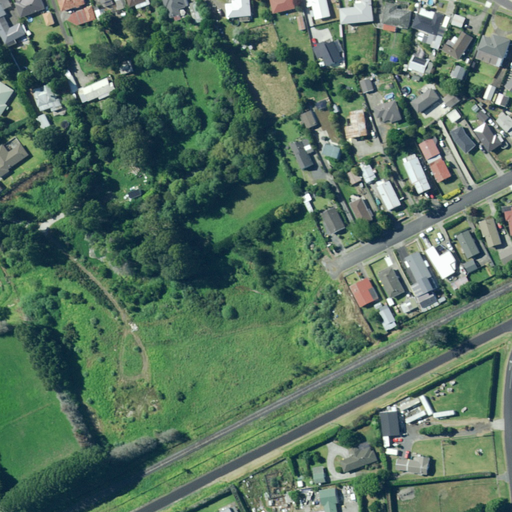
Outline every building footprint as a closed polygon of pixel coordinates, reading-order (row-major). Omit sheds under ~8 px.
[(13,6),(10,0),(9,0),(0,0),(0,32),(6,45),(8,44),(9,46),(15,43),(16,44),(17,43),(16,40),(24,35),(26,39),(28,38),(29,37),(27,34),(26,34),(20,23),(11,28),(8,22),(5,16),(7,14),(5,10),(12,6),(13,6)] [(42,10),(46,9),(42,0),(17,0),(18,2),(16,3),(22,18),(42,10)] [(59,0),(63,10),(63,12),(78,7),(78,8),(81,7),(81,6),(86,4),(85,0),(59,0)] [(127,7),(126,4),(125,0),(115,0),(119,10),(120,10),(124,8),(127,7)] [(128,0),(129,3),(131,7),(137,5),(138,9),(149,5),(150,4),(151,4),(149,0),(128,0)] [(163,0),(166,8),(168,8),(171,18),(175,17),(176,21),(182,19),(181,15),(182,15),(180,9),(187,7),(187,6),(189,6),(188,2),(187,0),(163,0)] [(251,0),(233,0),(234,3),(228,3),(228,5),(229,16),(229,18),(241,17),(241,22),(251,21),(250,16),(253,15),(253,11),(251,0)] [(289,10),(297,8),(294,0),(271,0),(275,14),(289,10)] [(329,4),(327,0),(307,0),(309,7),(310,6),(313,5),(314,10),(316,18),(317,19),(318,19),(322,18),(327,17),(332,16),(331,15),(329,4)] [(356,23),(375,21),(372,0),(363,0),(364,3),(356,3),(357,7),(355,7),(348,8),(343,9),(342,9),(343,24),(344,24),(356,23)] [(193,16),(195,23),(202,22),(202,20),(206,18),(204,9),(199,11),(196,2),(195,3),(189,4),(193,16)] [(400,4),(394,3),(388,2),(387,8),(384,24),(385,24),(384,29),(384,30),(394,31),(395,32),(396,32),(396,28),(397,26),(410,29),(414,11),(411,10),(399,8),(400,4)] [(78,25),(98,19),(93,5),(92,6),(73,12),(69,19),(69,20),(69,21),(78,25)] [(151,14),(155,27),(167,23),(162,9),(160,10),(156,11),(156,12),(153,13),(151,14)] [(44,14),(48,26),(55,23),(51,11),(50,12),(44,14)] [(439,36),(446,15),(437,11),(435,19),(428,16),(419,13),(414,27),(421,30),(439,36)] [(467,18),(466,17),(457,14),(453,24),(454,25),(455,25),(462,28),(463,28),(467,18)] [(306,29),(305,22),(303,16),(299,17),(298,17),(301,30),(306,29)] [(322,32),(325,31),(324,28),(330,27),(328,20),(322,21),(320,21),(321,28),(322,32)] [(471,35),(467,32),(465,31),(461,37),(458,35),(456,34),(455,33),(445,50),(462,61),(476,38),(471,35)] [(511,43),(511,39),(506,37),(494,33),(493,37),(485,35),(480,50),(481,50),(478,58),(501,66),(502,67),(505,59),(506,59),(511,44),(511,43)] [(423,41),(433,44),(435,39),(425,36),(423,41)] [(423,72),(424,67),(425,59),(409,56),(407,70),(420,72),(423,72)] [(122,74),(135,71),(132,60),(119,63),(122,74)] [(469,69),(458,65),(452,79),(463,84),(469,69)] [(72,76),(69,69),(69,68),(68,69),(68,70),(65,71),(66,72),(61,74),(73,101),(78,99),(77,97),(75,92),(79,91),(84,103),(87,101),(89,100),(89,101),(93,100),(97,98),(98,97),(100,97),(101,100),(113,95),(111,92),(117,89),(116,88),(118,87),(117,84),(115,85),(114,82),(113,82),(111,83),(108,78),(97,83),(85,88),(85,87),(79,90),(73,75),(72,76)] [(101,78),(98,72),(89,75),(91,81),(101,78)] [(361,81),(365,93),(375,90),(371,78),(361,81)] [(489,84),(490,83),(486,81),(480,93),(484,95),(489,84)] [(15,91),(1,82),(0,83),(0,115),(1,116),(2,116),(6,109),(8,110),(10,108),(8,106),(8,105),(6,104),(15,91)] [(59,95),(59,94),(56,87),(53,88),(52,84),(47,86),(43,87),(35,90),(40,107),(41,106),(42,111),(52,108),(53,111),(64,108),(61,99),(58,100),(56,96),(59,95)] [(500,93),(498,93),(498,94),(496,93),(498,87),(490,84),(485,101),(494,104),(495,102),(497,103),(497,104),(506,107),(510,97),(505,95),(500,93)] [(440,100),(442,99),(433,87),(412,103),(421,114),(434,104),(440,100)] [(451,100),(452,100),(453,101),(454,101),(460,103),(462,96),(450,92),(448,99),(451,100)] [(41,115),(34,94),(29,96),(33,106),(36,116),(41,115)] [(394,123),(395,122),(404,119),(397,100),(386,104),(385,103),(384,103),(380,105),(376,107),(380,119),(385,117),(386,122),(393,120),(394,123)] [(454,123),(462,117),(460,115),(462,114),(459,110),(457,111),(455,108),(447,114),(454,123)] [(301,115),(308,129),(317,125),(311,110),(301,115)] [(368,125),(367,119),(365,110),(352,112),(353,116),(355,126),(347,127),(350,139),(351,139),(364,136),(370,135),(368,127),(368,125)] [(484,123),(490,118),(482,110),(477,115),(484,123)] [(52,127),(45,114),(37,119),(44,132),(52,127)] [(511,117),(509,115),(508,116),(506,114),(498,121),(508,133),(509,132),(511,135),(511,117)] [(495,134),(492,129),(487,122),(483,126),(476,131),(491,153),(505,144),(504,143),(498,134),(497,136),(495,134)] [(478,146),(467,134),(463,126),(452,132),(456,141),(469,154),(478,146)] [(309,154),(315,151),(309,138),(298,143),(297,141),(291,144),(303,170),(314,165),(309,154)] [(430,164),(442,157),(440,154),(442,153),(434,138),(420,145),(430,164)] [(361,141),(353,145),(358,155),(365,152),(361,141)] [(324,154),(340,159),(344,147),(328,143),(324,154)] [(0,178),(0,179),(11,171),(10,169),(24,159),(25,160),(28,158),(27,157),(30,155),(21,144),(14,149),(11,151),(9,152),(4,145),(3,144),(0,146),(0,178)] [(424,193),(432,190),(434,189),(419,157),(407,163),(405,164),(416,186),(418,185),(422,194),(424,193)] [(442,157),(430,164),(440,183),(453,176),(445,160),(444,161),(442,157)] [(42,163),(39,160),(26,170),(29,174),(42,163)] [(377,178),(375,174),(371,165),(361,169),(362,170),(368,183),(369,183),(369,184),(373,182),(373,181),(374,182),(378,180),(377,178)] [(363,177),(360,171),(358,172),(356,169),(347,174),(353,185),(354,185),(362,180),(361,178),(363,177)] [(390,211),(403,205),(390,181),(389,182),(387,178),(380,181),(378,182),(380,186),(378,187),(390,211)] [(375,220),(370,210),(363,197),(350,204),(360,223),(362,226),(373,220),(375,220)] [(322,214),(333,235),(347,228),(336,207),(322,214)] [(491,248),(495,247),(504,244),(496,218),(495,218),(481,223),(482,227),(483,229),(485,237),(487,237),(489,241),(491,247),(491,248)] [(325,229),(321,222),(320,220),(316,222),(320,231),(325,229)] [(312,255),(312,254),(315,253),(315,254),(319,252),(318,251),(319,250),(311,237),(310,237),(310,236),(311,235),(305,223),(304,224),(296,228),(294,225),(286,230),(284,231),(289,238),(292,236),(297,245),(298,244),(300,243),(308,257),(309,258),(312,256),(312,255)] [(281,234),(281,233),(279,229),(271,233),(273,237),(274,237),(281,234)] [(458,236),(470,259),(482,253),(470,230),(459,236),(458,236)] [(436,267),(454,256),(451,251),(441,256),(436,247),(435,247),(427,252),(436,267)] [(511,248),(501,254),(502,257),(507,265),(511,262),(511,248)] [(426,262),(425,260),(420,251),(410,257),(407,258),(409,261),(407,262),(410,268),(411,267),(419,282),(412,286),(419,298),(417,299),(424,313),(440,305),(433,292),(437,290),(436,289),(438,288),(433,278),(434,277),(429,267),(430,266),(427,261),(426,262)] [(454,256),(436,267),(445,280),(446,279),(455,273),(457,272),(456,262),(458,261),(454,256)] [(470,274),(479,269),(474,259),(465,264),(464,264),(470,274)] [(399,278),(394,268),(392,268),(391,266),(380,272),(381,274),(380,275),(382,279),(387,289),(389,292),(385,294),(387,298),(391,297),(392,299),(405,293),(406,292),(402,284),(399,278)] [(455,282),(460,291),(471,285),(466,276),(459,280),(455,282)] [(352,287),(362,308),(380,299),(369,278),(369,279),(364,281),(352,287)] [(411,311),(419,307),(414,297),(414,298),(406,301),(407,303),(411,311)] [(390,308),(384,311),(380,313),(385,321),(382,323),(387,331),(390,329),(391,330),(397,326),(395,322),(396,321),(390,308)] [(162,411),(161,406),(159,401),(151,403),(155,413),(162,411)] [(403,435),(400,412),(383,414),(385,437),(403,435)] [(375,450),(373,451),(370,442),(367,442),(360,445),(361,449),(357,447),(353,448),(352,452),(353,456),(343,460),(341,461),(345,473),(354,469),(379,460),(375,450)] [(429,474),(431,457),(421,456),(421,461),(412,460),(411,462),(410,472),(420,473),(420,474),(423,475),(424,473),(429,474)] [(410,460),(399,459),(398,459),(397,469),(408,471),(409,462),(410,460)] [(327,482),(326,477),(325,473),(315,474),(316,484),(327,482)] [(338,511),(337,503),(339,503),(337,488),(321,490),(321,491),(323,505),(325,505),(326,511),(338,511)]
